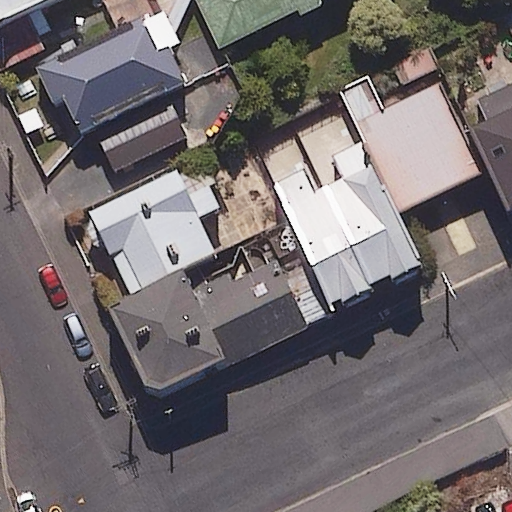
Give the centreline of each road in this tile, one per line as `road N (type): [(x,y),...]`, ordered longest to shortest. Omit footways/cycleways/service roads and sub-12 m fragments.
road 1 (residential): [(116,511),(511,326)]
road 2 (residential): [(0,287),(106,511)]
